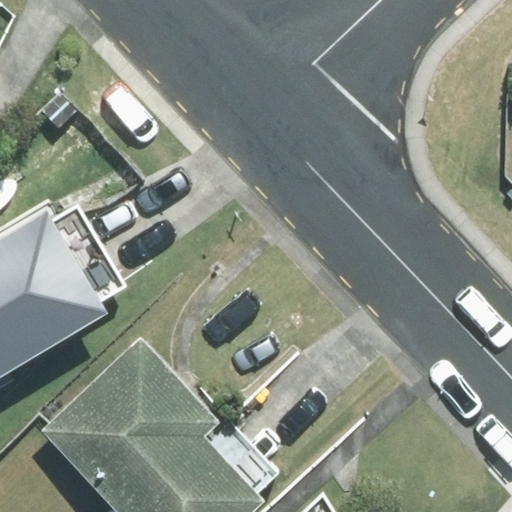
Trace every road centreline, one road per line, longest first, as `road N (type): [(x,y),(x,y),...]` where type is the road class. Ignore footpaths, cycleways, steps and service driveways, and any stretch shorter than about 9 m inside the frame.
road 1 (residential): [(511,380),(267,117)]
road 2 (residential): [(267,117),(384,0)]
road 3 (residential): [(267,117),(165,0)]
